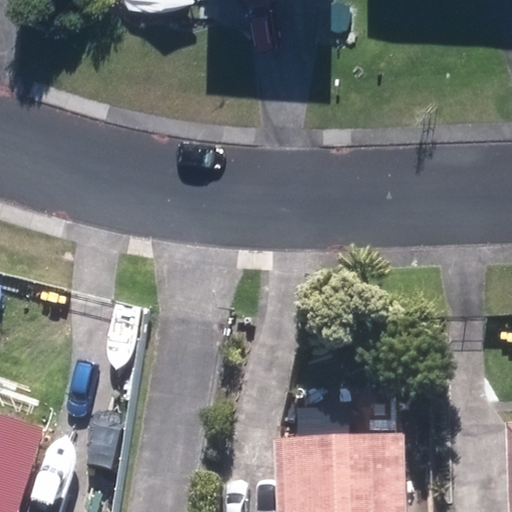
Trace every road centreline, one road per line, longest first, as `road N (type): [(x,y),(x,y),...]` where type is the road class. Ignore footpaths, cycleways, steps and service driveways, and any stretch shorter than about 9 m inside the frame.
road 1 (residential): [(0,144),(160,186),(320,206),(511,198)]
road 2 (unknown): [(212,258),(177,511)]
